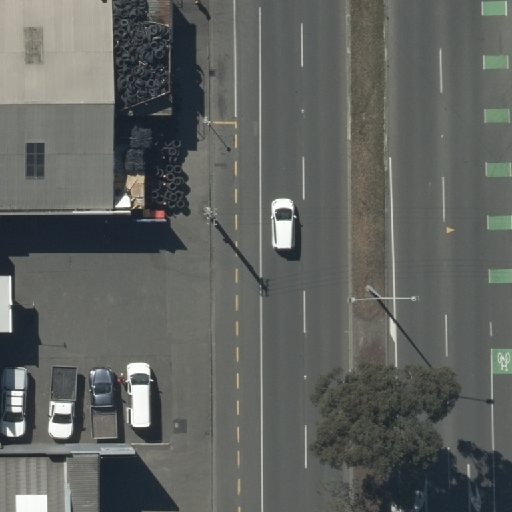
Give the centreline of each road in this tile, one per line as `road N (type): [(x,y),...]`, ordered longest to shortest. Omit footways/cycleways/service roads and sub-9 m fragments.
road 1 (primary): [(302,511),(293,0)]
road 2 (primary): [(442,0),(450,511)]
